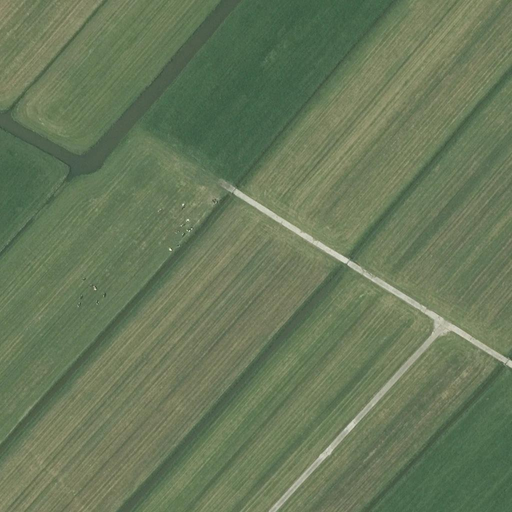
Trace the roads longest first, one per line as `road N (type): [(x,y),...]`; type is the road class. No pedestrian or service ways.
road 1 (track): [(511,356),(226,175)]
road 2 (track): [(271,511),(450,318)]
